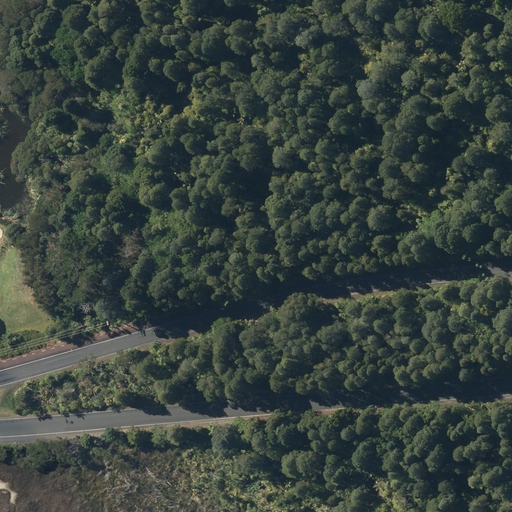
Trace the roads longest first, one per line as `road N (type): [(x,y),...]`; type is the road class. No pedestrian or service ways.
road 1 (tertiary): [(0,376),(328,290),(511,270)]
road 2 (tertiary): [(511,383),(0,428)]
